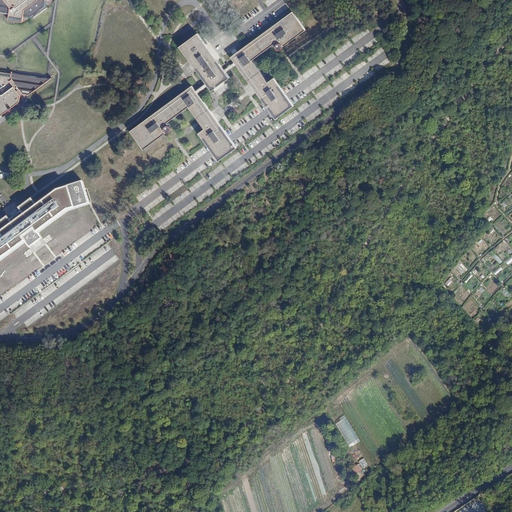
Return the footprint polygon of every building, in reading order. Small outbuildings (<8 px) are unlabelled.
[(0,0),(0,14),(8,16),(7,17),(21,19),(21,18),(30,19),(47,7),(48,1),(49,1),(49,0),(0,0)] [(306,30),(293,12),(238,52),(231,57),(235,62),(237,65),(250,83),(251,84),(258,94),(264,102),(282,89),(274,78),(268,82),(264,77),(263,76),(263,75),(252,60),(274,44),(275,45),(274,46),(276,47),(276,48),(276,49),(277,50),(279,51),(281,50),(282,49),(283,48),(282,45),(283,45),(284,46),(306,30)] [(198,34),(180,47),(190,60),(194,67),(206,83),(208,86),(212,91),(221,83),(229,78),(226,73),(224,70),(212,54),(199,36),(198,34)] [(30,95),(52,78),(15,73),(12,72),(12,69),(0,67),(0,115),(2,116),(20,102),(21,96),(23,94),(30,95)] [(197,94),(195,91),(192,86),(130,131),(144,149),(165,133),(164,132),(165,131),(166,132),(168,132),(169,131),(170,130),(170,129),(170,127),(169,126),(168,125),(168,124),(167,124),(166,123),(189,107),(199,121),(200,122),(201,124),(205,129),(199,133),(207,144),(225,131),(218,123),(211,112),(210,111),(197,94)] [(288,98),(282,89),(264,102),(271,111),(276,118),(294,106),(288,98)] [(20,102),(29,103),(30,95),(23,94),(21,96),(20,102)] [(231,140),(225,131),(207,144),(213,153),(219,160),(237,148),(231,140)] [(0,259),(24,241),(29,248),(42,238),(37,232),(66,210),(89,204),(84,189),(82,182),(58,189),(36,205),(31,199),(18,208),(22,213),(10,221),(7,216),(0,221),(0,259)] [(503,270),(501,267),(494,272),(497,275),(503,270)] [(474,277),(471,274),(465,281),(468,284),(474,277)] [(345,418),(335,424),(348,445),(354,442),(358,439),(345,418)] [(365,459),(359,462),(363,469),(368,466),(365,459)] [(362,471),(358,464),(351,469),(355,475),(362,471)]
